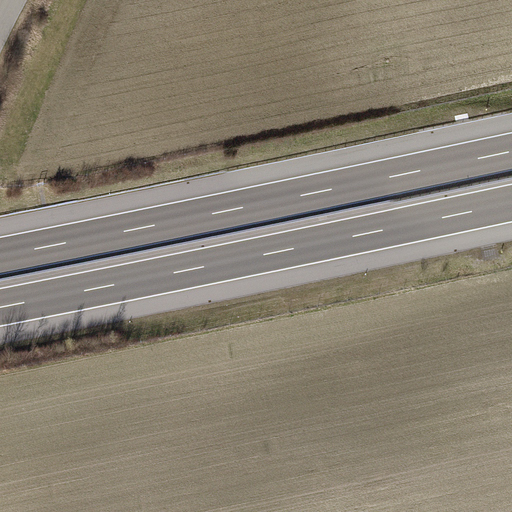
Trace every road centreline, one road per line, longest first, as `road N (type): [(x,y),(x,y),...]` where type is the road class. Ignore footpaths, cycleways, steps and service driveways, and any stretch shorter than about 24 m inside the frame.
road 1 (motorway): [(0,308),(511,203)]
road 2 (motorway): [(511,151),(0,255)]
